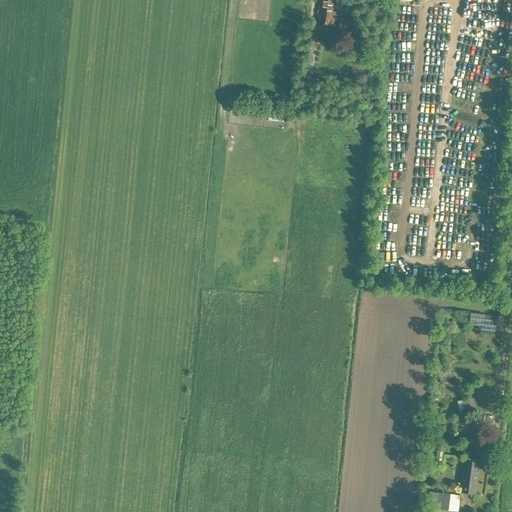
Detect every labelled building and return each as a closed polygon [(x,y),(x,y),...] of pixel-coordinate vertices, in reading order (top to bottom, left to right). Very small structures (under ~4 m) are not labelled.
[(340,19),(336,18),(337,12),(332,12),(333,1),(324,0),(319,0),(317,25),(335,28),(335,26),(339,27),(338,31),(350,32),(352,19),(340,18),(340,19)] [(313,54),(315,38),(308,37),(306,54),(313,54)] [(312,74),(314,54),(313,54),(306,54),(304,73),(312,74)] [(485,315),(470,313),(468,324),(478,326),(481,333),(492,334),(498,327),(495,325),(492,316),(484,315),(485,315)] [(474,399),(458,401),(460,414),(476,412),(474,399)] [(475,494),(479,460),(464,458),(460,492),(475,494)] [(448,511),(450,494),(430,492),(427,511),(437,511),(438,510),(448,511)]
